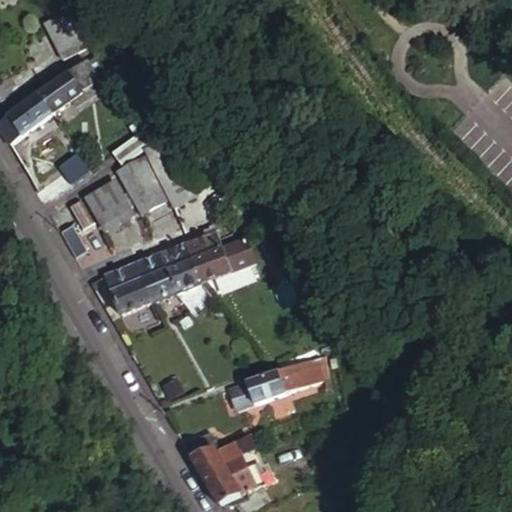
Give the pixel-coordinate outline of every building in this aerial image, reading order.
[(27,70),(50,58),(40,36),(16,47),(27,70)] [(57,72),(50,58),(27,70),(34,83),(57,72)] [(78,71),(88,83),(93,79),(84,66),(78,71)] [(37,97),(50,116),(70,102),(90,88),(88,83),(78,71),(37,97)] [(96,96),(90,88),(70,102),(75,110),(96,96)] [(0,131),(8,146),(50,116),(37,97),(0,123),(0,131)] [(144,155),(163,144),(144,126),(131,133),(138,143),(114,158),(122,169),(137,160),(144,155)] [(160,150),(144,155),(168,209),(194,198),(181,169),(175,171),(169,173),(165,162),(160,150)] [(160,150),(165,162),(175,171),(181,169),(160,150)] [(159,204),(137,160),(122,169),(115,174),(137,216),(159,204)] [(103,233),(132,219),(115,185),(85,201),(103,233)] [(185,249),(200,287),(232,274),(222,251),(218,240),(216,235),(184,247),(185,249)] [(222,251),(236,246),(231,235),(218,240),(222,251)] [(222,251),(232,274),(255,266),(246,242),(236,246),(222,251)] [(177,296),(200,287),(185,249),(184,247),(160,257),(177,296)] [(135,267),(152,306),(177,296),(160,257),(135,267)] [(120,319),(152,306),(135,267),(104,279),(120,319)] [(228,388),(236,411),(322,382),(319,359),(318,358),(241,383),(228,388)] [(270,486),(251,436),(217,448),(193,456),(190,457),(219,505),(270,486)] [(193,456),(217,448),(213,437),(189,446),(193,456)]
